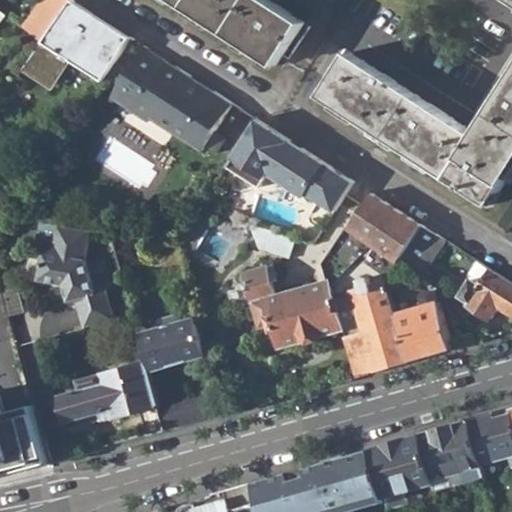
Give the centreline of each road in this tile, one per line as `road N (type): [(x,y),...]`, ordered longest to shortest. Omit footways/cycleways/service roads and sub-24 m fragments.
road 1 (residential): [(511,373),(7,511)]
road 2 (residential): [(110,0),(511,255)]
